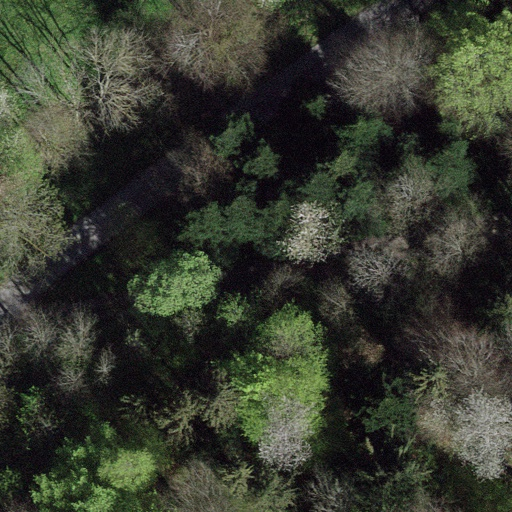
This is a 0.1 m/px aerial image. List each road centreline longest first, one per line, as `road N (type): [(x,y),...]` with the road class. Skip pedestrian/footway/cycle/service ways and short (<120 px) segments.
road 1 (track): [(511,219),(0,319)]
road 2 (residential): [(0,311),(401,0)]
